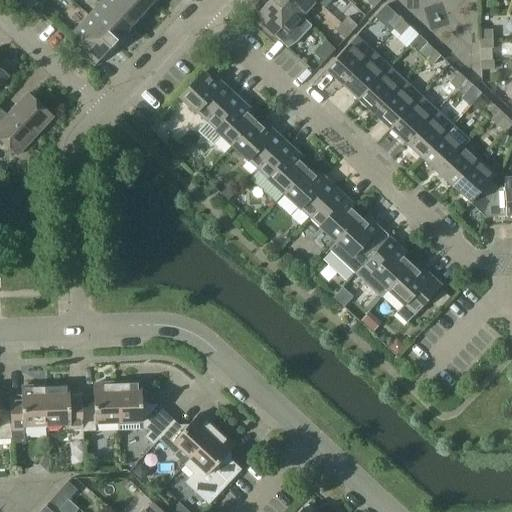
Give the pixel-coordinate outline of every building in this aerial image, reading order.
[(28,0),(25,3),(32,9),(34,11),(42,3),(39,0),(28,0)] [(91,17),(119,43),(134,26),(106,0),(91,17)] [(106,0),(134,26),(148,10),(137,0),(106,0)] [(137,0),(148,10),(157,0),(137,0)] [(285,0),(270,0),(254,19),(273,37),(274,36),(286,47),(288,48),(296,43),(297,42),(313,25),(311,23),(303,15),(302,16),(285,0)] [(285,0),(302,16),(303,15),(316,0),(285,0)] [(396,31),(404,21),(398,15),(389,24),(396,31)] [(119,43),(91,17),(76,33),(83,40),(75,50),(95,68),(119,43)] [(344,24),(353,32),(359,26),(349,18),(344,24)] [(404,21),(396,31),(402,36),(410,27),(404,21)] [(353,32),(344,24),(337,31),(347,40),(353,32)] [(481,41),(494,41),(493,31),(481,32),(481,41)] [(344,86),(375,53),(359,37),(352,45),(328,71),(344,86)] [(326,40),(314,53),(323,62),(336,49),(326,40)] [(494,41),(481,41),(482,50),(494,49),(494,41)] [(427,60),(435,51),(429,45),(420,54),(427,60)] [(435,51),(427,60),(433,66),(442,57),(435,51)] [(360,101),(391,67),(375,53),(344,86),(360,101)] [(494,60),(480,61),(481,70),(494,69),(494,60)] [(375,115),(407,82),(391,67),(360,101),(375,115)] [(0,85),(8,77),(0,69),(0,85)] [(208,123),(235,94),(217,77),(214,81),(205,73),(182,99),(208,123)] [(459,73),(450,82),(457,89),(466,79),(459,73)] [(466,79),(457,89),(464,95),(472,85),(466,79)] [(392,130),(423,97),(407,82),(375,115),(392,130)] [(0,109),(0,138),(18,155),(52,118),(27,94),(7,115),(0,109)] [(213,145),(221,135),(234,148),(258,122),(249,113),(252,110),(235,94),(208,123),(199,132),(213,145)] [(407,145),(438,111),(423,97),(392,130),(407,145)] [(491,103),(483,112),(490,118),(498,109),(491,103)] [(498,109),(490,118),(496,124),(504,114),(498,109)] [(424,160),(455,127),(438,111),(407,145),(424,160)] [(258,122),(234,148),(260,171),(287,142),(269,125),(266,129),(258,122)] [(439,175),(463,148),(470,141),(455,127),(424,160),(439,175)] [(511,137),(502,135),(499,145),(509,149),(511,139),(511,137)] [(286,195),(310,170),(301,161),(304,158),(287,142),(260,171),(286,195)] [(463,148),(439,175),(454,189),(479,163),(478,162),(463,148)] [(489,150),(484,155),(487,158),(492,153),(489,150)] [(479,163),(454,189),(487,219),(491,207),(479,196),(498,176),(480,160),(478,162),(479,163)] [(310,170),(286,195),(312,219),(339,190),(321,174),(318,177),(310,170)] [(511,179),(506,180),(507,189),(497,190),(491,207),(487,219),(511,218),(511,179)] [(229,185),(220,195),(226,201),(236,191),(229,185)] [(338,244),(362,218),(352,209),(356,206),(339,190),(312,219),(338,244)] [(357,275),(363,268),(367,264),(391,238),(373,222),(370,226),(362,218),(338,244),(331,251),(357,275)] [(391,238),(367,264),(376,272),(372,276),(389,291),(413,265),(405,257),(408,254),(391,238)] [(413,265),(389,291),(405,306),(398,314),(408,323),(443,286),(425,270),(422,273),(413,265)] [(442,290),(431,303),(439,310),(449,297),(442,290)] [(394,343),(390,347),(397,354),(403,347),(398,342),(394,343)] [(141,382),(117,383),(118,423),(119,431),(131,430),(147,430),(149,431),(143,437),(153,446),(158,440),(175,422),(156,404),(142,405),(141,382)] [(94,407),(82,407),(83,432),(96,432),(96,424),(118,423),(117,383),(93,384),(94,407)] [(21,398),(10,399),(10,410),(11,439),(11,443),(24,443),(24,427),(47,426),(45,385),(21,386),(21,398)] [(69,385),(45,385),(47,426),(59,425),(60,438),(70,438),(70,441),(83,440),(83,432),(82,407),(81,396),(69,397),(69,385)] [(0,439),(11,439),(10,410),(0,410),(0,439)] [(175,422),(158,440),(175,456),(184,465),(217,429),(199,413),(184,430),(175,422)] [(217,429),(184,465),(194,474),(186,483),(208,504),(240,470),(225,456),(235,446),(217,429)] [(140,465),(133,473),(140,479),(145,474),(145,470),(140,465)] [(68,482),(60,490),(67,497),(75,489),(68,482)] [(60,490),(50,502),(57,509),(67,497),(60,490)] [(119,511),(120,511),(108,502),(99,511),(119,511)] [(144,511),(143,511),(162,511),(153,503),(145,511),(144,511)]
